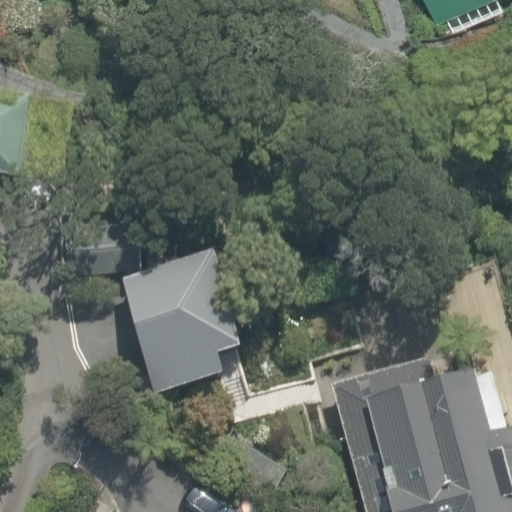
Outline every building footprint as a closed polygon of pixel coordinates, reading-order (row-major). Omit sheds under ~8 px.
[(0,0),(0,35),(29,22),(18,0),(0,0)] [(422,0),(435,27),(493,0),(422,0)] [(215,257),(118,281),(149,407),(246,383),(215,257)] [(511,511),(511,447),(475,342),(335,391),(377,511),(511,511)] [(337,461),(315,377),(220,402),(242,485),(337,461)]
